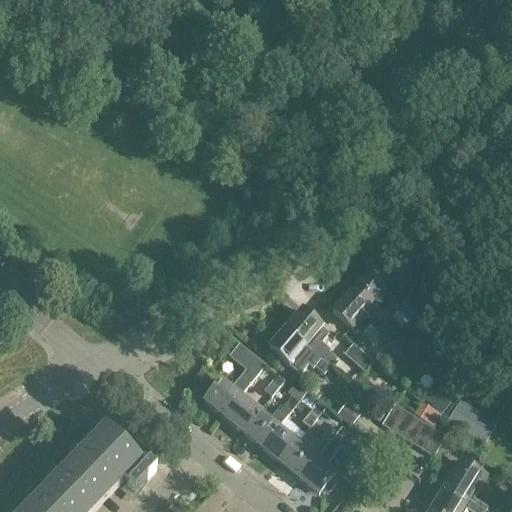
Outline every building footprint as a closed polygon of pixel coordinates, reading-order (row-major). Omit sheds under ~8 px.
[(366,279),(349,297),(393,336),(400,329),(390,321),(400,310),(366,279)] [(386,344),(393,336),(349,297),(332,316),(360,341),(370,329),(386,344)] [(321,344),(328,337),(302,314),(285,333),(329,372),(335,365),(326,357),(331,352),(321,344)] [(323,379),(329,372),(285,333),(269,352),(300,379),(308,369),(313,373),(315,371),(323,379)] [(243,398),(242,398),(265,370),(247,355),(239,348),(228,361),(246,375),(241,381),(233,391),(231,394),(223,387),(221,385),(205,406),(223,421),(224,421),(243,398)] [(345,359),(365,376),(373,367),(353,349),(345,359)] [(463,359),(457,370),(470,378),(477,367),(463,359)] [(272,401),(280,391),(272,385),(264,396),(272,401)] [(244,399),(243,398),(224,421),(243,437),(262,414),(252,406),(244,399)] [(260,417),(262,415),(262,414),(243,437),(262,452),(280,429),(299,406),(292,401),(282,412),(280,411),(271,422),(269,424),(260,417)] [(447,425),(484,448),(497,427),(460,404),(447,425)] [(382,429),(393,436),(406,416),(394,409),(382,429)] [(346,428),(351,433),(360,421),(346,410),(337,421),(346,428)] [(417,420),(436,432),(443,422),(423,410),(417,420)] [(310,416),(302,426),(309,432),(318,422),(310,416)] [(393,436),(403,442),(415,422),(406,416),(393,436)] [(403,442),(413,448),(425,428),(415,422),(403,442)] [(413,448),(422,454),(435,435),(425,428),(413,448)] [(282,430),(280,429),(262,452),(281,467),(297,447),(298,448),(300,445),(290,437),(288,440),(279,433),(282,430)] [(318,460),(300,483),(319,499),(321,497),(324,499),(328,498),(337,487),(336,483),(334,481),(336,478),(335,478),(337,475),(328,467),(337,456),(334,455),(339,450),(351,460),(362,448),(342,431),(337,437),(329,448),(318,460)] [(330,432),(322,442),(329,448),(337,437),(330,432)] [(91,511),(122,479),(137,494),(155,475),(149,469),(144,473),(105,435),(30,511),(91,511)] [(422,454),(433,461),(446,441),(435,435),(422,454)] [(297,447),(281,467),(300,483),(318,460),(309,452),(306,455),(298,448),(297,447)] [(441,497),(464,511),(486,511),(487,511),(473,503),(479,494),(480,495),(488,481),(460,463),(452,475),(454,477),(441,497)] [(464,511),(441,497),(432,511),(464,511)]
